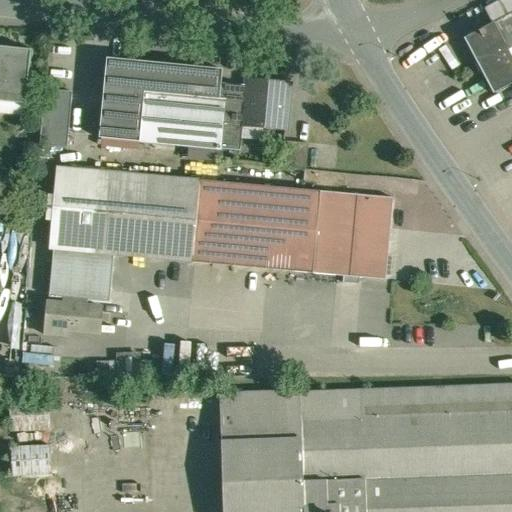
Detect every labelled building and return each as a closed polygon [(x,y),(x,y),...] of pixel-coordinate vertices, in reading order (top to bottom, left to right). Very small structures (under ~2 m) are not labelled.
[(511,0),(501,0),(484,9),(492,24),(464,39),(492,91),(493,93),(511,83),(511,0)] [(0,95),(25,98),(25,104),(26,104),(31,50),(0,47),(0,95)] [(223,70),(107,59),(100,139),(140,142),(145,91),(220,98),(222,83),(223,70)] [(290,82),(247,79),(247,85),(243,127),(286,130),(290,82)] [(247,85),(222,83),(220,98),(226,99),(221,149),(241,151),(243,127),(247,85)] [(73,92),(45,89),(40,145),(68,148),(73,92)] [(220,98),(145,91),(140,142),(221,150),(221,149),(226,99),(220,98)] [(309,144),(284,141),(282,167),(306,170),(309,144)] [(201,181),(61,168),(54,249),(194,262),(201,181)] [(321,192),(201,181),(194,262),(314,273),(321,192)] [(393,198),(321,192),(314,273),(386,280),(393,198)] [(0,268),(0,310),(8,311),(14,271),(0,268)] [(83,300),(69,299),(68,304),(49,302),(46,335),(67,337),(67,332),(99,335),(102,307),(83,305),(83,300)] [(511,385),(218,394),(221,511),(325,511),(365,511),(364,481),(511,475),(511,385)] [(49,401),(10,403),(11,432),(50,431),(49,401)] [(51,445),(12,447),(13,476),(52,474),(51,445)] [(511,511),(511,475),(364,481),(365,511),(364,511),(511,511)]
